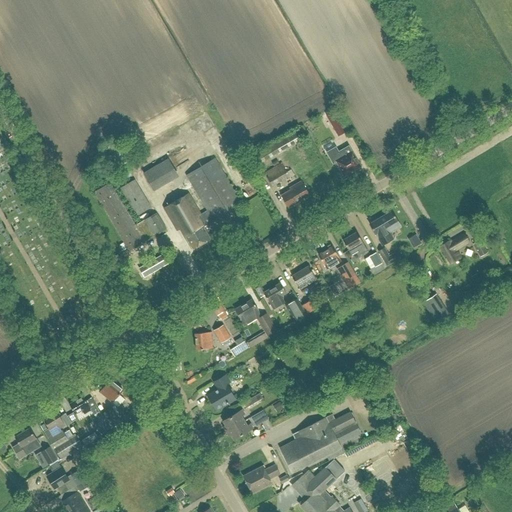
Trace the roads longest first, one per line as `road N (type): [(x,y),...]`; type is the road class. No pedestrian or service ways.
road 1 (unclassified): [(135,332),(511,107)]
road 2 (track): [(171,397),(416,258)]
road 3 (unclassified): [(135,332),(0,106)]
road 4 (unclassified): [(238,511),(135,332)]
road 5 (unclassified): [(0,410),(135,332)]
